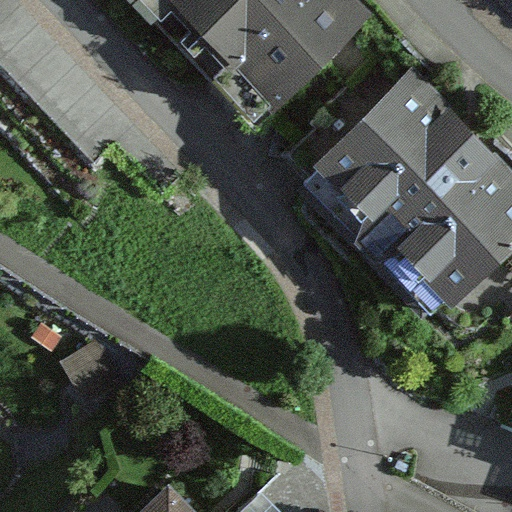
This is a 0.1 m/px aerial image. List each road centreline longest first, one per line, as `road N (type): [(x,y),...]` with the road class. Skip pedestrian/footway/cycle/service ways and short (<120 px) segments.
road 1 (residential): [(61,0),(290,238),(322,286),(342,352),(362,483)]
road 2 (residential): [(362,483),(322,446),(0,243)]
